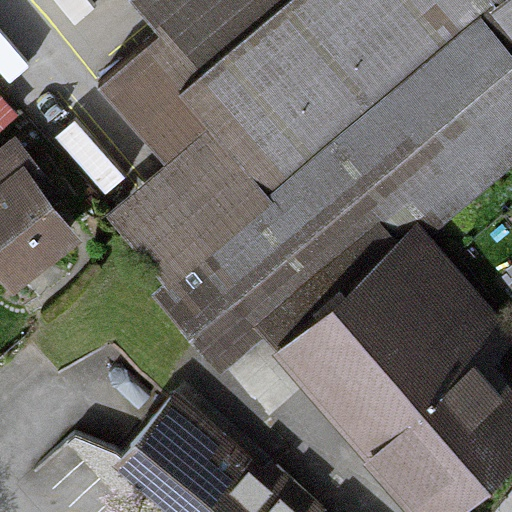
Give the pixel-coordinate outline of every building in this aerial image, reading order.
[(139,119),(279,0),(138,0),(162,27),(103,77),(139,119)] [(511,0),(279,0),(139,119),(180,167),(114,222),(222,348),(271,307),(382,436),(368,448),(422,511),(425,511),(511,438),(511,385),(483,351),(502,335),(412,230),(511,144),(511,0)] [(0,263),(8,274),(80,221),(22,143),(0,159),(0,263)] [(0,391),(4,397),(62,351),(35,318),(0,346),(0,391)] [(299,511),(169,398),(122,450),(192,511),(299,511)]
